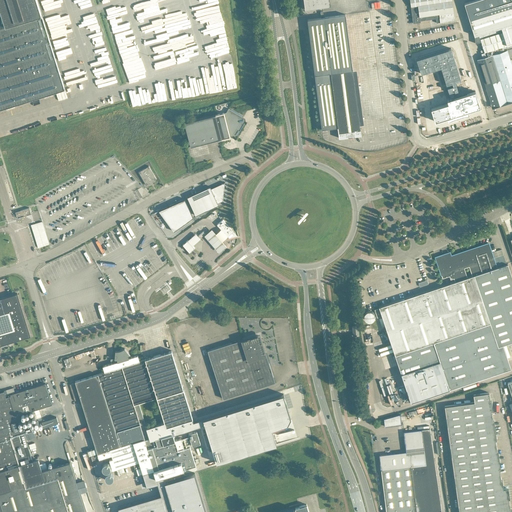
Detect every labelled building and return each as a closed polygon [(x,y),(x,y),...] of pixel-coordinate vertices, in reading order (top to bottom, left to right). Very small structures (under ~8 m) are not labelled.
[(0,0),(0,108),(57,91),(65,88),(48,36),(37,0),(0,0)] [(329,6),(328,0),(303,0),(305,9),(329,6)] [(409,0),(413,23),(420,22),(420,21),(436,18),(436,23),(446,21),(446,22),(449,21),(449,20),(455,19),(451,0),(409,0)] [(511,0),(475,0),(465,3),(470,22),(474,36),(476,43),(482,41),(481,39),(484,49),(485,52),(482,53),(483,57),(478,59),(492,107),(511,100),(511,0)] [(321,124),(322,129),(338,127),(339,138),(361,135),(345,14),(307,19),(321,124)] [(461,81),(451,49),(417,60),(422,74),(442,68),(447,85),(453,83),(454,86),(448,88),(451,99),(454,98),(452,93),(458,91),(456,82),(461,81)] [(451,99),(447,100),(448,103),(431,109),(435,121),(447,118),(448,122),(454,119),(462,117),(464,116),(469,115),(468,111),(480,107),(475,91),(454,98),(451,99)] [(228,108),(225,114),(224,114),(224,112),(184,122),(191,146),(230,136),(230,135),(233,135),(236,136),(245,121),(243,121),(243,119),(244,117),(228,108)] [(156,179),(148,165),(138,171),(146,185),(156,179)] [(210,186),(187,197),(196,215),(219,205),(218,203),(223,200),(225,182),(211,188),(210,186)] [(162,211),(160,212),(169,225),(170,226),(173,231),(175,233),(187,224),(191,221),(194,219),(186,200),(184,201),(183,202),(178,204),(176,205),(175,205),(174,205),(175,206),(170,208),(168,208),(168,209),(164,211),(163,210),(163,211),(162,211)] [(22,215),(22,216),(31,213),(29,208),(20,210),(21,211),(17,213),(18,216),(22,215)] [(232,229),(223,219),(217,224),(221,229),(227,236),(233,231),(231,229),(232,229)] [(31,225),(38,247),(49,244),(42,222),(31,225)] [(209,231),(205,234),(207,237),(211,242),(216,247),(219,251),(222,250),(227,245),(224,241),(222,239),(224,238),(227,235),(221,228),(217,231),(216,232),(215,231),(212,228),(209,231)] [(183,245),(189,252),(191,251),(195,248),(193,245),(196,242),(200,239),(196,234),(192,237),(185,243),(183,245)] [(511,341),(511,277),(508,264),(497,267),(488,243),(461,253),(461,254),(458,255),(458,253),(451,256),(450,252),(436,257),(443,278),(449,276),(451,279),(454,278),(455,281),(379,307),(379,308),(382,316),(395,355),(393,356),(394,359),(396,358),(411,402),(506,370),(498,346),(511,341)] [(17,293),(0,298),(0,344),(9,342),(30,335),(17,293)] [(370,310),(369,310),(368,310),(367,310),(367,311),(366,311),(366,312),(365,312),(365,313),(364,313),(364,314),(364,315),(364,316),(364,317),(364,318),(365,318),(365,319),(366,320),(367,320),(367,321),(368,321),(369,321),(370,321),(371,321),(372,320),(373,320),(374,319),(374,318),(375,317),(375,316),(375,315),(375,314),(374,313),(374,312),(373,312),(373,311),(372,311),(371,310),(370,310)] [(261,343),(261,341),(260,341),(259,335),(243,340),(242,339),(232,342),(208,350),(223,399),(275,382),(266,353),(264,353),(261,344),(262,344),(261,343)] [(181,439),(181,438),(175,440),(171,425),(193,418),(172,350),(145,359),(139,361),(138,355),(129,358),(128,356),(130,354),(125,348),(125,349),(124,349),(123,350),(122,351),(120,351),(119,351),(118,352),(117,352),(115,352),(115,359),(114,362),(103,366),(104,371),(99,373),(99,374),(98,374),(75,381),(84,409),(84,410),(96,448),(87,451),(89,455),(90,455),(110,449),(97,453),(99,458),(111,455),(113,459),(109,460),(112,470),(133,464),(135,469),(136,468),(141,467),(143,473),(154,470),(156,478),(163,475),(183,469),(196,465),(190,446),(187,447),(184,448),(182,442),(184,442),(183,439),(181,439)] [(0,511),(85,511),(70,462),(69,462),(72,470),(55,475),(53,468),(53,467),(47,469),(44,459),(39,460),(33,462),(32,460),(24,433),(34,430),(32,425),(22,428),(19,429),(17,422),(33,417),(33,415),(22,418),(20,414),(34,410),(52,404),(45,383),(14,393),(15,395),(9,396),(6,397),(6,394),(4,390),(0,391),(0,511)] [(75,383),(70,384),(75,401),(80,399),(75,383)] [(502,489),(495,440),(489,392),(473,395),(474,402),(445,406),(459,511),(510,511),(507,488),(502,489)] [(193,418),(171,425),(173,434),(205,424),(217,462),(276,444),(272,429),(287,424),(291,417),(284,394),(193,421),(193,418)] [(391,416),(384,418),(385,426),(402,424),(400,414),(391,416)] [(56,417),(42,421),(44,427),(58,423),(56,417)] [(411,511),(412,511),(416,511),(417,511),(441,511),(430,428),(422,429),(404,432),(406,450),(405,450),(405,452),(379,455),(381,470),(382,474),(381,474),(381,475),(382,475),(386,509),(386,511),(411,511)] [(197,431),(188,434),(192,445),(200,443),(197,431)] [(206,511),(195,473),(165,482),(163,475),(156,478),(161,495),(118,508),(118,509),(119,509),(120,511),(206,511)]
